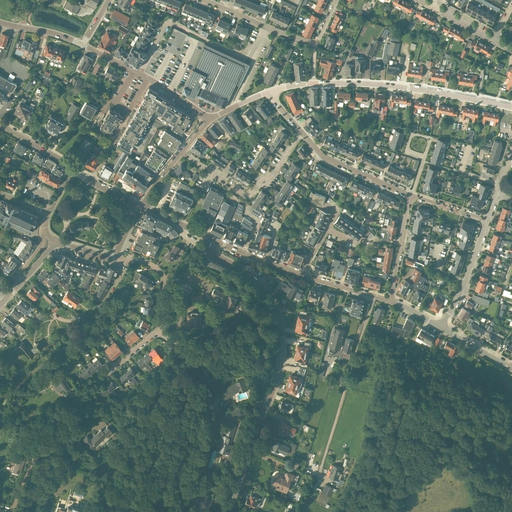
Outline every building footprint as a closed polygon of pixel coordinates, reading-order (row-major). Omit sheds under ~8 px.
[(93,12),(99,0),(85,0),(84,3),(82,3),(75,0),(66,0),(62,7),(79,16),(93,12)] [(127,11),(129,8),(127,7),(130,3),(125,0),(119,0),(118,2),(122,4),(120,7),(127,11)] [(175,0),(173,7),(179,9),(182,2),(177,0),(175,0)] [(245,8),(248,1),(246,0),(241,0),(239,6),(245,8)] [(251,10),(254,3),(248,1),(245,8),(251,10)] [(411,4),(405,1),(402,8),(407,11),(411,12),(413,13),(415,9),(413,8),(410,6),(411,4)] [(268,11),(271,3),(268,2),(265,8),(260,5),(257,13),(263,15),(265,9),(268,11)] [(471,12),(474,5),(469,2),(465,9),(471,12)] [(188,13),(191,5),(185,3),(182,11),(188,13)] [(257,13),(260,5),(254,3),(251,10),(257,13)] [(321,12),(324,7),(317,4),(314,9),(321,12)] [(194,15),(197,8),(191,5),(188,13),(194,15)] [(476,15),(480,8),(474,5),(471,12),(476,15)] [(278,13),(276,12),(277,9),(272,7),(271,11),(273,12),(270,18),(275,20),(281,8),(278,13)] [(200,18),(203,10),(197,8),(194,15),(200,18)] [(280,23),(285,14),(282,13),(284,10),(281,8),(275,20),(280,23)] [(482,18),(485,11),(480,8),(476,15),(482,18)] [(115,10),(111,17),(126,25),(130,18),(115,10)] [(206,20),(209,13),(203,10),(200,18),(203,19),(202,22),(205,23),(206,20)] [(428,13),(422,10),(421,12),(418,11),(415,15),(419,17),(425,20),(428,13)] [(487,21),(491,14),(485,11),(482,18),(487,21)] [(340,23),(344,14),(340,12),(339,15),(336,14),(333,20),(340,23)] [(212,23),(215,15),(209,13),(206,20),(212,23)] [(434,25),(436,20),(433,18),(434,16),(428,13),(425,20),(430,23),(434,25)] [(286,26),(290,18),(284,16),(285,14),(280,23),(286,26)] [(317,22),(319,17),(312,14),(310,19),(317,22)] [(492,24),(496,17),(491,14),(487,21),(492,24)] [(157,28),(158,26),(157,25),(158,22),(150,17),(147,22),(157,28)] [(222,30),(225,21),(219,19),(218,22),(215,21),(213,26),(212,30),(215,31),(216,27),(222,30)] [(314,27),(317,22),(310,19),(308,24),(314,27)] [(336,32),(340,23),(333,20),(331,26),(333,27),(332,30),(336,32)] [(232,29),(229,28),(231,24),(225,21),(222,30),(227,32),(226,34),(229,35),(233,27),(232,29)] [(155,30),(157,28),(147,22),(144,27),(153,32),(154,29),(155,30)] [(312,32),(314,27),(308,24),(305,29),(312,32)] [(239,36),(243,27),(237,25),(236,28),(233,27),(229,35),(232,36),(234,33),(239,36)] [(127,31),(120,26),(118,29),(125,34),(127,31)] [(457,29),(451,26),(449,29),(445,26),(443,30),(448,32),(447,32),(453,35),(457,29)] [(151,37),(152,35),(151,34),(153,32),(144,27),(141,32),(151,37)] [(246,42),(250,34),(247,33),(249,30),(243,27),(239,36),(245,38),(243,41),(246,42)] [(176,56),(184,40),(187,35),(186,35),(173,28),(165,46),(163,49),(168,52),(173,54),(176,56)] [(386,28),(381,36),(385,38),(390,31),(386,28)] [(310,37),(312,32),(305,29),(303,34),(310,37)] [(463,41),(465,37),(461,35),(463,32),(457,29),(453,35),(459,38),(463,41)] [(106,30),(101,41),(113,48),(117,41),(114,40),(116,36),(106,30)] [(150,40),(151,37),(141,32),(139,36),(147,41),(149,39),(150,40)] [(0,57),(1,57),(8,35),(2,33),(0,37),(0,57)] [(334,43),(336,38),(329,35),(327,40),(334,43)] [(146,47),(147,45),(146,44),(147,41),(139,36),(136,41),(146,47)] [(391,41),(389,47),(399,49),(400,43),(398,42),(399,38),(392,36),(391,41)] [(21,49),(22,47),(32,51),(30,57),(33,58),(36,49),(35,49),(37,42),(28,39),(28,41),(24,39),(23,41),(19,40),(17,48),(21,49)] [(377,39),(374,45),(369,54),(373,56),(380,41),(377,39)] [(484,43),(478,40),(477,43),(472,41),(470,44),(475,47),(480,50),(484,43)] [(114,48),(113,48),(101,41),(98,47),(111,53),(114,48)] [(144,49),(146,47),(136,41),(133,46),(142,51),(143,48),(144,49)] [(193,68),(184,87),(185,87),(186,89),(186,91),(186,92),(185,92),(195,97),(197,94),(225,107),(229,99),(236,84),(240,86),(250,64),(245,62),(217,49),(205,43),(193,68)] [(369,54),(374,45),(370,43),(365,53),(369,55),(369,54)] [(490,55),(492,52),(488,50),(490,47),(484,43),(480,50),(486,53),(490,55)] [(52,47),(46,45),(44,52),(43,51),(40,59),(44,60),(46,54),(50,56),(52,47)] [(266,56),(270,58),(274,47),(270,45),(266,56)] [(142,51),(133,46),(129,53),(125,60),(138,68),(145,57),(147,54),(142,51)] [(50,56),(49,59),(55,61),(59,49),(52,47),(50,56)] [(120,58),(125,50),(120,47),(115,54),(117,55),(116,56),(120,58)] [(298,55),(299,51),(295,50),(295,49),(291,48),(286,58),(290,59),(293,53),(298,55)] [(351,57),(354,50),(350,48),(346,55),(351,57)] [(59,49),(55,61),(54,63),(58,64),(58,63),(62,64),(64,58),(63,58),(65,51),(59,49)] [(129,53),(125,50),(120,58),(124,60),(125,60),(129,53)] [(87,60),(89,57),(84,54),(77,68),(82,70),(81,70),(87,60)] [(356,64),(355,71),(365,71),(365,59),(363,59),(363,56),(357,56),(357,55),(356,59),(356,64)] [(86,73),(93,59),(89,57),(87,60),(81,70),(82,70),(86,73)] [(327,60),(321,59),(320,63),(326,65),(323,76),(328,77),(330,69),(329,69),(332,61),(327,60)] [(329,69),(330,69),(328,77),(332,78),(336,64),(341,65),(342,60),(339,59),(338,62),(336,62),(332,61),(329,69)] [(98,74),(103,64),(97,61),(92,71),(98,74)] [(304,61),(299,62),(301,80),(306,79),(305,72),(307,72),(307,68),(304,68),(304,61)] [(381,71),(381,61),(377,61),(377,62),(372,62),(372,71),(381,71)] [(266,81),(268,82),(276,65),(271,63),(263,80),(264,80),(264,81),(265,82),(266,81)] [(356,64),(346,63),(346,74),(355,75),(355,71),(356,64)] [(416,69),(415,69),(416,67),(412,66),(412,64),(409,64),(408,75),(415,76),(416,69)] [(278,66),(276,65),(268,82),(270,83),(270,84),(271,84),(272,84),(273,84),(281,67),(278,66)] [(422,77),(423,66),(421,65),(420,70),(416,69),(415,76),(422,77)] [(104,74),(115,80),(119,72),(108,66),(104,74)] [(430,68),(430,72),(432,72),(431,78),(438,79),(440,70),(436,69),(430,68)] [(440,70),(438,79),(446,80),(446,75),(449,75),(449,71),(444,70),(440,69),(440,70)] [(43,73),(42,77),(50,81),(52,78),(49,76),(44,74),(43,73)] [(463,76),(464,74),(458,73),(457,76),(460,77),(459,83),(466,84),(467,76),(463,76)] [(0,101),(5,104),(6,104),(8,100),(8,99),(11,93),(11,92),(12,92),(16,86),(16,85),(16,84),(12,81),(7,79),(0,74),(0,101)] [(467,76),(466,84),(473,85),(474,79),(476,79),(477,76),(472,75),(471,77),(467,76)] [(28,90),(33,82),(29,80),(24,88),(28,90)] [(88,92),(92,84),(85,81),(81,89),(88,92)] [(157,114),(159,116),(173,124),(171,128),(182,135),(187,125),(190,120),(192,117),(168,103),(169,101),(156,93),(150,90),(147,95),(147,94),(145,98),(144,97),(117,144),(130,151),(134,144),(135,145),(136,145),(136,144),(137,143),(136,143),(135,142),(143,128),(144,128),(145,128),(146,128),(146,127),(146,126),(144,126),(154,109),(159,112),(157,114)] [(295,115),(303,111),(294,91),(286,95),(295,115)] [(370,105),(371,97),(368,96),(369,93),(363,92),(362,99),(361,102),(365,103),(364,104),(370,105)] [(380,105),(382,92),(377,92),(376,99),(376,100),(375,108),(374,108),(373,114),(377,114),(377,113),(379,108),(379,105),(380,105)] [(385,101),(386,93),(382,92),(380,105),(379,105),(379,108),(377,113),(382,113),(382,112),(383,109),(384,109),(385,101)] [(393,94),(391,106),(395,106),(399,107),(399,103),(399,102),(400,95),(393,94)] [(399,102),(399,103),(411,104),(411,100),(407,99),(407,96),(400,95),(399,102)] [(26,99),(22,97),(19,103),(14,113),(17,115),(16,115),(18,116),(19,117),(20,117),(25,107),(23,105),(26,99)] [(99,105),(88,98),(86,101),(79,112),(91,118),(95,110),(96,111),(99,105)] [(421,108),(423,101),(416,100),(414,111),(418,112),(419,108),(421,108)] [(263,101),(257,106),(262,113),(262,112),(266,118),(269,116),(268,115),(272,112),(263,101)] [(434,111),(434,107),(430,106),(430,103),(423,101),(421,108),(429,110),(434,111)] [(26,120),(31,110),(35,104),(31,102),(28,108),(25,107),(20,117),(23,119),(23,118),(26,120)] [(71,121),(79,107),(73,103),(68,111),(70,112),(66,118),(71,121)] [(445,113),(447,106),(440,104),(437,116),(441,117),(442,112),(445,113)] [(445,113),(452,114),(457,115),(458,112),(453,111),(454,107),(447,106),(445,113)] [(464,107),(462,118),(465,119),(466,115),(470,116),(471,108),(464,107)] [(471,108),(470,116),(473,117),(472,120),(476,121),(478,110),(471,108)] [(116,114),(114,113),(114,112),(109,109),(103,119),(104,119),(99,129),(110,135),(115,126),(116,126),(122,116),(117,113),(116,114)] [(250,124),(256,119),(249,109),(242,114),(250,124)] [(235,110),(228,115),(240,132),(246,128),(235,110)] [(485,111),(482,122),(486,123),(487,119),(490,120),(492,113),(485,111)] [(492,113),(490,120),(494,121),(493,125),(497,125),(499,114),(492,113)] [(230,136),(236,131),(235,129),(226,116),(219,121),(228,134),(230,136)] [(57,134),(63,124),(50,117),(44,127),(47,128),(46,130),(54,134),(55,133),(57,134)] [(310,130),(316,124),(312,119),(310,117),(306,120),(308,122),(305,125),(310,130)] [(216,138),(222,133),(214,124),(208,129),(216,138)] [(276,133),(284,139),(286,140),(288,141),(290,139),(286,137),(287,134),(286,133),(288,129),(281,124),(275,132),(276,133)] [(320,129),(316,124),(310,130),(314,135),(317,132),(319,134),(323,131),(321,129),(320,129)] [(150,145),(160,129),(158,129),(157,129),(153,135),(151,139),(148,144),(150,145)] [(395,129),(393,135),(402,138),(404,132),(395,129)] [(466,141),(472,142),(474,130),(468,129),(466,141)] [(160,137),(161,137),(158,143),(172,153),(174,150),(178,145),(180,141),(164,130),(160,137)] [(212,147),(217,141),(206,131),(201,136),(212,147)] [(282,143),(284,140),(284,139),(276,133),(273,138),(282,143)] [(393,135),(392,140),(401,143),(402,138),(393,135)] [(331,140),(332,137),(328,136),(327,138),(326,138),(323,144),(329,146),(331,140)] [(329,146),(334,148),(337,143),(338,139),(339,137),(337,136),(336,138),(335,138),(334,141),(331,140),(329,146)] [(270,142),(279,148),(280,146),(282,143),(273,138),(270,142)] [(438,138),(436,144),(445,147),(447,148),(448,145),(446,144),(447,141),(438,138)] [(87,140),(86,142),(83,140),(80,146),(87,151),(92,143),(87,140)] [(203,151),(207,146),(197,140),(193,145),(193,146),(197,149),(198,147),(203,151)] [(344,142),(342,145),(340,151),(345,153),(348,147),(349,144),(350,141),(348,140),(347,143),(344,142)] [(401,143),(392,140),(390,146),(399,149),(401,143)] [(497,164),(503,144),(502,143),(502,142),(495,140),(492,149),(482,146),(478,159),(488,162),(495,164),(496,163),(497,164)] [(232,141),(230,146),(240,151),(242,146),(232,141)] [(350,141),(349,144),(348,147),(345,153),(351,155),(353,150),(355,146),(351,145),(353,142),(352,142),(350,141)] [(22,155),(26,147),(18,142),(13,150),(22,155)] [(280,149),(279,148),(270,142),(267,147),(276,152),(278,149),(281,152),(283,150),(280,149)] [(436,144),(434,149),(443,152),(445,147),(436,144)] [(193,146),(190,149),(200,156),(203,158),(204,155),(206,153),(203,151),(198,147),(197,149),(193,146)] [(263,146),(260,150),(268,156),(271,151),(263,146)] [(302,146),(297,150),(303,158),(309,154),(302,146)] [(167,155),(155,147),(144,163),(156,171),(160,165),(165,158),(164,158),(167,155)] [(434,149),(433,155),(442,158),(443,152),(434,149)] [(260,150),(257,155),(265,160),(268,156),(260,150)] [(357,158),(359,152),(353,150),(351,155),(357,158)] [(94,154),(93,154),(90,159),(88,158),(84,165),(92,170),(96,163),(97,163),(102,155),(95,151),(94,154)] [(40,154),(40,153),(38,152),(37,153),(36,153),(32,161),(40,165),(44,158),(40,155),(40,154)] [(371,164),(377,153),(375,152),(374,155),(370,153),(368,156),(369,156),(366,162),(371,164)] [(377,167),(380,161),(377,160),(378,157),(377,157),(379,154),(377,153),(371,164),(377,167)] [(366,162),(369,156),(368,156),(363,154),(360,159),(366,162)] [(137,164),(137,165),(131,161),(132,158),(128,155),(113,178),(113,179),(116,181),(118,179),(120,178),(136,188),(134,192),(140,197),(144,190),(143,190),(153,175),(137,164)] [(213,162),(218,165),(223,169),(223,168),(229,160),(224,157),(222,156),(221,157),(217,155),(216,157),(213,162)] [(257,155),(254,159),(262,165),(263,163),(265,160),(257,155)] [(440,164),(442,158),(433,155),(431,161),(440,164)] [(55,164),(47,159),(44,163),(43,163),(42,165),(60,176),(60,175),(63,176),(67,170),(64,168),(65,168),(56,163),(55,164)] [(254,159),(251,164),(259,169),(261,166),(265,169),(266,167),(264,166),(262,165),(254,159)] [(383,170),(385,164),(380,161),(377,167),(383,170)] [(291,167),(298,171),(299,172),(301,169),(300,168),(301,166),(294,162),(293,164),(291,167)] [(187,171),(186,171),(188,169),(181,163),(177,168),(186,175),(187,173),(190,176),(191,175),(187,171)] [(236,166),(231,163),(226,170),(231,174),(232,173),(233,173),(238,166),(237,166),(236,166)] [(316,163),(313,169),(315,170),(314,173),(317,174),(319,172),(322,166),(316,163)] [(105,165),(99,174),(100,174),(104,176),(103,178),(106,180),(107,178),(108,179),(109,176),(113,178),(120,167),(115,164),(112,169),(106,165),(105,165)] [(401,168),(403,165),(401,164),(399,166),(396,165),(395,168),(392,174),(398,176),(400,170),(401,168)] [(241,168),(243,166),(241,165),(239,167),(238,166),(233,173),(235,175),(234,175),(239,178),(244,170),(241,168)] [(389,165),(386,171),(392,174),(395,168),(389,165)] [(322,166),(319,172),(324,174),(327,168),(322,166)] [(436,176),(438,170),(429,166),(427,173),(436,176)] [(493,176),(495,170),(487,167),(483,166),(482,168),(486,170),(485,173),(493,176)] [(288,171),(296,177),(299,173),(298,172),(299,172),(298,171),(291,167),(289,170),(288,171)] [(180,178),(182,176),(185,178),(186,176),(188,178),(190,176),(187,173),(186,175),(177,168),(173,172),(180,178)] [(327,168),(324,174),(329,177),(332,171),(327,168)] [(33,179),(36,174),(29,169),(26,173),(33,179)] [(41,169),(38,176),(46,180),(57,186),(61,179),(58,177),(59,175),(53,172),(52,175),(48,173),(48,172),(41,169)] [(305,176),(307,177),(307,175),(310,170),(307,169),(306,173),(303,172),(301,176),(304,178),(305,176)] [(244,182),(250,171),(248,170),(247,172),(244,170),(239,178),(244,182)] [(288,171),(285,176),(294,182),(297,178),(296,177),(288,171)] [(331,181),(329,187),(331,188),(333,185),(334,182),(335,179),(338,174),(332,171),(329,177),(332,178),(331,181)] [(409,181),(411,175),(406,173),(403,178),(409,181)] [(425,179),(432,181),(433,182),(434,182),(436,176),(427,173),(425,179)] [(334,182),(333,185),(334,185),(336,183),(339,184),(343,176),(338,174),(335,179),(334,182)] [(339,184),(339,185),(343,186),(342,189),(343,189),(344,188),(345,186),(349,179),(343,176),(339,184)] [(13,189),(17,180),(13,178),(12,182),(7,179),(4,185),(13,189)] [(425,179),(424,179),(426,180),(425,182),(423,182),(421,187),(423,187),(422,189),(428,191),(432,181),(425,179)] [(281,180),(281,181),(285,184),(292,189),(294,190),(296,186),(294,184),(295,184),(289,180),(286,183),(281,180)] [(350,187),(349,189),(354,192),(356,189),(358,183),(353,180),(350,186),(349,187),(350,187)] [(445,180),(444,182),(443,185),(443,186),(446,186),(449,187),(448,191),(454,193),(457,181),(452,180),(451,181),(448,180),(448,181),(445,180)] [(282,185),(284,187),(282,189),(288,193),(291,194),(294,190),(292,189),(285,184),(281,181),(279,183),(282,185)] [(428,191),(434,193),(437,183),(434,182),(433,182),(432,181),(428,191)] [(193,198),(197,190),(190,187),(190,186),(180,182),(170,203),(171,204),(169,207),(185,214),(186,211),(187,211),(193,199),(193,198)] [(357,194),(354,202),(356,203),(357,201),(358,197),(361,191),(364,185),(358,183),(356,189),(354,192),(357,194)] [(487,193),(489,186),(480,183),(478,189),(487,193)] [(454,193),(459,194),(460,191),(463,192),(465,186),(462,184),(461,185),(457,184),(454,193)] [(361,191),(358,197),(360,198),(361,195),(365,197),(367,194),(369,188),(364,185),(361,191)] [(218,209),(225,194),(218,191),(219,190),(211,186),(202,207),(208,209),(203,219),(211,223),(218,209)] [(365,197),(364,199),(369,202),(367,206),(369,208),(372,201),(370,200),(372,196),(375,190),(369,188),(367,194),(365,197)] [(291,194),(288,193),(282,189),(280,192),(275,189),(274,190),(279,193),(287,199),(288,199),(291,194)] [(478,189),(476,195),(476,196),(478,196),(485,199),(487,193),(478,189)] [(262,190),(259,194),(265,199),(267,200),(270,201),(271,200),(268,198),(267,197),(269,194),(262,190)] [(276,194),(278,195),(276,198),(284,204),(287,199),(279,193),(274,190),(273,192),(275,194),(276,194)] [(312,191),(309,199),(320,204),(319,206),(322,207),(324,202),(326,197),(312,191)] [(376,198),(374,201),(380,203),(382,200),(384,194),(379,192),(376,198)] [(265,199),(259,194),(256,199),(262,203),(265,199)] [(384,194),(382,200),(387,203),(390,197),(384,194)] [(469,204),(474,206),(478,196),(476,196),(476,195),(472,194),(471,197),(469,204)] [(474,206),(480,208),(481,206),(483,207),(484,202),(483,201),(484,198),(485,199),(478,196),(474,206)] [(390,197),(387,203),(393,205),(395,199),(390,197)] [(256,199),(253,204),(262,210),(265,205),(262,204),(262,203),(256,199)] [(395,199),(393,205),(398,208),(401,202),(395,199)] [(6,202),(0,200),(0,204),(0,205),(0,204),(0,223),(5,226),(4,229),(8,231),(10,226),(8,225),(9,224),(30,233),(37,215),(11,204),(6,202)] [(273,205),(280,208),(283,203),(276,200),(273,205)] [(224,201),(215,221),(211,230),(222,236),(228,224),(236,206),(231,204),(224,201)] [(258,217),(262,211),(254,207),(251,212),(258,217)] [(422,219),(424,208),(418,207),(417,210),(416,210),(415,215),(417,215),(416,218),(415,217),(415,218),(422,219)] [(503,207),(501,212),(511,215),(511,212),(509,212),(510,209),(503,207)] [(321,209),(319,214),(328,218),(330,213),(321,209)] [(296,219),(300,213),(295,210),(291,216),(296,219)] [(511,215),(501,212),(499,217),(506,220),(508,216),(511,217),(511,215)] [(174,237),(179,234),(178,232),(177,230),(175,228),(173,227),(170,225),(145,213),(140,224),(165,236),(166,233),(170,236),(172,235),(174,237)] [(242,221),(244,217),(235,213),(231,221),(240,225),(242,221)] [(385,224),(387,224),(390,224),(397,226),(398,219),(392,218),(393,215),(384,214),(381,213),(381,216),(384,217),(384,218),(386,218),(385,224)] [(317,214),(315,219),(317,220),(326,224),(328,218),(319,214),(317,214)] [(340,214),(334,222),(339,226),(345,217),(340,214)] [(345,217),(339,226),(344,229),(351,220),(346,216),(345,217)] [(240,225),(241,226),(250,229),(251,230),(254,224),(252,223),(244,217),(242,221),(240,225)] [(264,234),(270,219),(265,217),(258,232),(264,234)] [(499,217),(497,223),(511,227),(511,226),(510,225),(511,221),(506,220),(499,217)] [(423,226),(424,220),(424,219),(422,219),(415,218),(414,224),(423,226)] [(317,220),(315,226),(324,229),(326,224),(317,220)] [(351,220),(344,229),(349,233),(354,225),(355,223),(351,220)] [(82,222),(82,221),(74,222),(74,223),(69,224),(70,229),(74,229),(75,230),(83,229),(82,228),(88,228),(88,230),(91,229),(91,227),(92,225),(92,223),(90,221),(88,221),(82,222)] [(443,232),(446,223),(440,221),(439,225),(436,224),(434,230),(438,231),(438,230),(443,232)] [(465,233),(469,223),(463,221),(459,232),(463,233),(465,233)] [(451,236),(453,229),(450,228),(451,225),(446,223),(443,232),(448,233),(447,234),(451,236)] [(465,233),(472,236),(471,235),(472,233),(473,233),(475,228),(473,228),(474,225),(469,223),(465,233)] [(422,232),(423,226),(414,224),(412,231),(422,232)] [(237,228),(238,226),(236,225),(235,227),(230,225),(225,236),(225,237),(231,240),(233,239),(238,229),(237,228)] [(354,225),(349,233),(353,236),(359,229),(354,225)] [(235,241),(243,245),(244,242),(245,242),(246,239),(248,233),(250,229),(241,226),(240,229),(235,240),(235,241)] [(314,226),(311,231),(320,236),(323,231),(314,226)] [(141,227),(132,247),(154,257),(160,243),(154,240),(155,237),(157,233),(149,230),(141,227)] [(359,229),(353,236),(358,239),(363,232),(359,229)] [(382,229),(382,232),(384,232),(383,238),(388,239),(388,237),(395,238),(396,232),(393,231),(389,230),(385,230),(382,229)] [(310,230),(307,236),(308,236),(317,241),(320,236),(311,231),(310,230)] [(258,232),(257,235),(255,240),(261,242),(264,234),(258,232)] [(470,242),(472,236),(465,233),(463,233),(461,239),(470,242)] [(20,241),(20,240),(21,240),(14,251),(9,247),(6,251),(10,253),(13,255),(14,253),(18,256),(25,261),(37,243),(30,239),(29,239),(21,236),(14,234),(13,239),(20,241)] [(261,242),(258,251),(266,254),(271,241),(270,241),(272,236),(265,234),(264,234),(261,242)] [(494,234),(492,239),(498,241),(503,242),(510,244),(511,242),(507,240),(506,241),(500,239),(501,236),(494,234)] [(308,236),(305,241),(314,246),(317,241),(308,236)] [(255,240),(252,239),(250,242),(248,247),(258,251),(261,242),(255,240)] [(269,255),(275,257),(280,259),(280,257),(281,257),(282,255),(279,254),(280,252),(277,251),(278,248),(276,247),(278,241),(275,239),(273,246),(269,255)] [(468,248),(470,242),(461,239),(459,245),(460,246),(464,247),(468,248)] [(492,239),(491,244),(498,247),(501,248),(503,242),(498,241),(492,239)] [(491,244),(489,249),(496,251),(503,253),(503,251),(497,249),(498,247),(491,244)] [(280,257),(280,259),(286,261),(289,252),(291,246),(288,245),(286,251),(284,250),(285,247),(279,245),(278,248),(277,251),(280,252),(279,254),(282,255),(281,257),(280,257)] [(178,260),(182,253),(184,250),(179,248),(179,247),(175,246),(165,256),(166,261),(173,261),(174,258),(178,260)] [(292,250),(288,262),(295,264),(300,252),(298,251),(297,252),(292,250)] [(454,251),(452,257),(454,258),(463,261),(466,255),(457,252),(454,251)] [(300,252),(295,264),(302,267),(306,255),(301,253),(300,253),(301,252),(300,252)] [(64,268),(64,267),(68,257),(68,256),(61,253),(57,264),(63,268),(62,270),(64,268)] [(321,262),(323,255),(320,254),(318,258),(317,258),(316,262),(315,266),(313,266),(311,272),(317,274),(318,271),(318,272),(321,263),(322,262),(321,262)] [(487,254),(485,259),(493,261),(497,263),(498,263),(500,258),(499,258),(498,258),(499,255),(496,254),(495,257),(487,254)] [(73,269),(76,261),(76,260),(68,258),(69,256),(68,256),(68,257),(64,267),(64,268),(62,272),(61,274),(60,277),(68,286),(69,283),(70,279),(73,269)] [(11,258),(7,264),(15,269),(19,263),(11,258)] [(208,258),(204,266),(207,267),(223,276),(227,268),(208,258)] [(341,277),(345,265),(340,264),(341,260),(334,258),(331,268),(338,270),(336,276),(341,277)] [(461,267),(463,261),(454,258),(452,264),(461,267)] [(485,259),(484,265),(491,267),(494,268),(495,268),(497,263),(493,261),(485,259)] [(82,271),(84,263),(76,261),(76,260),(76,261),(73,269),(78,270),(77,272),(81,273),(82,271)] [(4,262),(2,264),(6,267),(3,270),(11,275),(15,269),(7,264),(4,262)] [(323,264),(323,263),(322,262),(321,263),(318,272),(325,274),(328,266),(323,264)] [(94,275),(96,267),(84,263),(82,271),(81,273),(82,273),(80,277),(83,279),(86,273),(88,274),(83,284),(84,284),(82,287),(86,288),(87,287),(88,287),(94,275)] [(459,273),(461,267),(452,264),(450,270),(459,273)] [(484,265),(482,269),(485,270),(486,270),(485,271),(485,272),(489,273),(490,272),(492,272),(494,268),(491,267),(484,265)] [(113,281),(117,269),(108,266),(107,270),(104,278),(113,281)] [(42,281),(50,273),(45,268),(36,276),(42,281)] [(100,268),(97,277),(104,279),(104,278),(107,270),(100,268)] [(357,283),(360,272),(348,268),(345,279),(346,279),(346,280),(356,283),(357,283)] [(405,279),(399,291),(406,295),(410,287),(414,289),(417,281),(422,271),(416,269),(411,279),(414,280),(412,283),(410,282),(405,279)] [(60,277),(56,273),(55,273),(47,281),(52,287),(61,278),(60,277)] [(137,280),(135,282),(139,285),(137,288),(140,289),(143,284),(147,278),(141,274),(137,280)] [(368,277),(369,275),(365,274),(364,276),(364,275),(362,284),(368,285),(370,277),(368,277)] [(371,274),(370,277),(368,285),(373,287),(376,279),(376,276),(371,274)] [(480,275),(479,280),(489,283),(492,284),(493,282),(487,280),(488,277),(480,275)] [(382,280),(382,279),(378,278),(379,276),(376,276),(376,279),(373,287),(374,287),(379,288),(381,280),(382,280)] [(429,287),(432,281),(420,276),(418,281),(414,289),(416,290),(412,298),(420,301),(427,286),(429,287)] [(147,278),(143,284),(149,288),(151,290),(154,285),(152,284),(154,281),(151,280),(147,278)] [(100,285),(95,294),(95,295),(102,298),(110,284),(103,280),(100,285)] [(479,280),(477,285),(483,287),(484,287),(487,288),(489,283),(479,280)] [(282,282),(280,287),(289,292),(288,294),(294,297),(294,296),(301,300),(304,294),(301,293),(303,290),(299,288),(293,284),(293,285),(289,283),(288,286),(282,282)] [(477,285),(475,290),(482,292),(489,294),(490,292),(483,290),(484,287),(483,287),(477,285)] [(494,285),(494,287),(494,288),(496,289),(495,291),(500,293),(502,287),(494,285)] [(311,287),(308,297),(313,299),(313,300),(315,300),(314,303),(317,304),(321,289),(315,287),(314,288),(311,287)] [(30,289),(27,293),(34,299),(37,295),(39,293),(33,288),(31,290),(30,289)] [(124,298),(130,292),(126,288),(120,294),(124,298)] [(229,294),(228,296),(226,294),(214,288),(211,294),(222,300),(220,303),(232,310),(232,309),(235,310),(240,301),(237,300),(238,299),(229,294)] [(63,299),(61,301),(67,304),(68,303),(75,307),(80,299),(68,290),(63,299)] [(52,300),(54,298),(51,295),(52,294),(49,291),(48,292),(46,294),(46,295),(52,300)] [(326,293),(322,306),(331,309),(335,295),(326,293)] [(152,305),(153,298),(149,298),(149,294),(148,294),(144,294),(144,297),(145,297),(144,305),(152,305)] [(435,297),(430,306),(438,311),(444,298),(437,294),(435,297)] [(488,306),(490,300),(474,294),(472,299),(478,303),(488,306)] [(55,304),(52,300),(46,295),(43,298),(50,303),(53,306),(55,304)] [(344,304),(343,310),(350,312),(350,313),(349,315),(350,316),(350,318),(361,321),(363,313),(361,312),(364,301),(353,298),(351,306),(344,304)] [(18,306),(16,307),(21,311),(23,313),(26,315),(32,308),(29,305),(28,306),(21,300),(17,305),(18,306)] [(470,307),(473,304),(467,300),(465,304),(463,307),(458,315),(464,319),(469,311),(468,310),(470,307)] [(153,305),(152,305),(144,305),(143,313),(152,313),(153,305)] [(14,309),(10,313),(18,319),(20,321),(23,317),(21,316),(22,315),(21,315),(22,315),(21,314),(23,313),(21,311),(16,307),(15,309),(14,309)] [(375,316),(373,321),(378,323),(380,317),(381,318),(384,309),(384,308),(382,308),(381,308),(378,307),(377,310),(376,309),(374,315),(375,316)] [(201,313),(188,313),(188,326),(201,326),(201,313)] [(297,319),(297,322),(297,323),(308,325),(311,326),(312,321),(309,321),(311,315),(306,314),(306,316),(299,315),(298,319),(297,319)] [(3,322),(1,324),(6,329),(6,328),(9,331),(9,332),(12,334),(14,331),(11,329),(10,328),(14,324),(6,317),(2,321),(3,322)] [(141,327),(140,329),(145,331),(146,329),(149,323),(143,320),(140,318),(137,323),(140,325),(139,327),(141,327)] [(393,326),(391,332),(409,337),(411,330),(414,321),(407,318),(403,327),(402,328),(402,329),(393,326)] [(477,325),(479,323),(471,318),(469,322),(470,322),(467,328),(474,331),(477,325)] [(296,326),(296,330),(303,331),(302,334),(307,335),(308,330),(307,329),(308,325),(297,323),(296,324),(296,326)] [(474,331),(473,333),(478,336),(479,334),(481,335),(483,331),(485,332),(487,329),(489,326),(486,324),(484,327),(482,325),(481,327),(480,327),(477,325),(474,331)] [(489,325),(487,329),(485,332),(488,334),(485,338),(492,342),(497,333),(492,330),(494,327),(489,325)] [(341,357),(341,355),(343,350),(344,345),(341,344),(345,330),(335,327),(330,347),(328,355),(332,357),(333,355),(341,357)] [(422,328),(417,336),(423,340),(428,332),(422,328)] [(134,340),(139,336),(134,330),(129,334),(134,340)] [(422,342),(426,345),(427,343),(429,344),(429,343),(432,344),(434,341),(432,340),(434,335),(428,332),(423,340),(422,342)] [(497,333),(492,342),(498,345),(501,340),(502,341),(505,336),(498,332),(497,333)] [(129,344),(134,340),(129,334),(124,338),(129,344)] [(351,352),(354,339),(346,337),(344,345),(343,350),(341,355),(349,357),(351,352)] [(437,348),(443,339),(438,337),(433,346),(437,348)] [(452,360),(454,356),(459,347),(454,344),(447,340),(445,345),(451,348),(449,353),(447,357),(452,360)] [(33,354),(31,351),(23,341),(18,346),(29,359),(34,355),(33,354)] [(296,349),(296,351),(296,352),(296,353),(307,354),(308,347),(310,347),(311,342),(305,341),(304,346),(298,345),(297,349),(296,349)] [(37,350),(38,351),(43,347),(38,342),(33,346),(34,346),(37,350)] [(117,355),(122,351),(114,342),(109,346),(117,355)] [(112,359),(117,355),(109,346),(105,350),(112,359)] [(159,366),(159,365),(161,363),(156,356),(159,353),(154,348),(149,352),(159,366)] [(159,366),(149,352),(143,357),(153,370),(153,369),(147,363),(150,360),(156,368),(159,366)] [(295,354),(295,355),(296,356),(295,359),(302,360),(301,364),(305,364),(305,361),(306,361),(306,359),(308,359),(309,355),(307,354),(296,353),(295,354)] [(104,360),(100,356),(98,358),(92,363),(97,369),(102,364),(101,362),(104,360)] [(153,370),(143,357),(137,362),(141,368),(144,365),(150,372),(153,370)] [(91,373),(97,369),(92,363),(90,361),(84,366),(91,373)] [(80,377),(83,375),(85,378),(91,373),(84,366),(77,372),(78,374),(80,377)] [(131,368),(125,372),(130,378),(134,384),(136,386),(139,384),(133,376),(136,374),(131,368)] [(123,383),(127,380),(132,386),(134,384),(130,378),(125,372),(119,377),(123,383)] [(288,379),(287,381),(288,382),(299,386),(303,387),(305,382),(302,381),(305,374),(298,372),(296,375),(294,375),(290,374),(289,379),(288,379)] [(56,381),(52,384),(57,392),(64,388),(65,390),(70,387),(65,380),(61,374),(54,379),(56,381)] [(249,400),(251,391),(249,386),(250,386),(249,383),(247,377),(244,378),(244,379),(236,382),(219,392),(225,400),(232,396),(235,400),(234,401),(236,404),(248,400),(249,400)] [(111,380),(105,385),(110,391),(114,396),(116,399),(119,397),(113,390),(118,386),(115,382),(114,383),(111,380)] [(287,386),(285,390),(289,391),(288,393),(299,397),(299,394),(300,392),(303,392),(305,387),(303,387),(299,386),(288,382),(287,383),(286,385),(287,386)] [(114,396),(110,391),(105,385),(99,390),(104,396),(107,393),(111,398),(114,396)] [(291,403),(291,404),(282,401),(281,404),(280,404),(279,404),(279,405),(279,406),(279,407),(280,407),(280,408),(285,410),(284,411),(291,414),(295,404),(291,403)] [(239,406),(230,408),(233,415),(241,413),(239,406)] [(222,434),(217,450),(226,452),(226,450),(231,452),(233,444),(231,444),(237,424),(228,421),(224,434),(222,434)] [(279,430),(278,433),(284,436),(286,432),(293,435),(296,428),(288,425),(288,424),(282,422),(279,430)] [(86,436),(83,440),(86,443),(85,443),(87,445),(88,444),(93,449),(93,450),(97,446),(96,445),(106,435),(109,437),(113,432),(107,426),(107,427),(102,431),(101,429),(91,440),(86,436)] [(286,454),(289,447),(282,444),(276,442),(272,450),(279,452),(286,454)] [(18,457),(11,473),(18,476),(25,460),(18,457)] [(341,479),(342,474),(340,473),(342,467),(332,464),(328,477),(338,480),(338,478),(341,479)] [(292,482),(294,474),(286,471),(285,475),(276,472),(273,484),(277,485),(276,488),(286,492),(290,482),(292,482)] [(325,484),(321,493),(329,497),(333,488),(325,484)] [(191,489),(188,497),(203,502),(202,505),(210,508),(214,496),(204,493),(191,489)] [(245,503),(254,506),(255,506),(259,507),(262,498),(258,497),(258,496),(257,496),(259,492),(254,491),(253,494),(251,494),(250,497),(248,496),(245,503)] [(81,511),(82,511),(72,508),(73,505),(67,503),(65,508),(57,506),(55,511),(81,511)]
